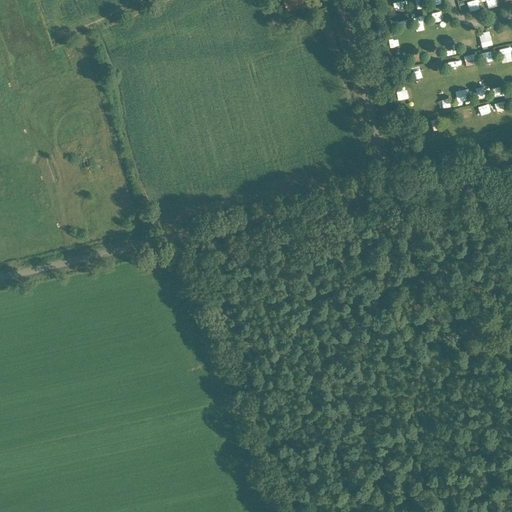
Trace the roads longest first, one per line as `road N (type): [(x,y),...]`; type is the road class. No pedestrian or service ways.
road 1 (unclassified): [(0,280),(388,188),(337,0)]
road 2 (track): [(388,188),(511,156)]
